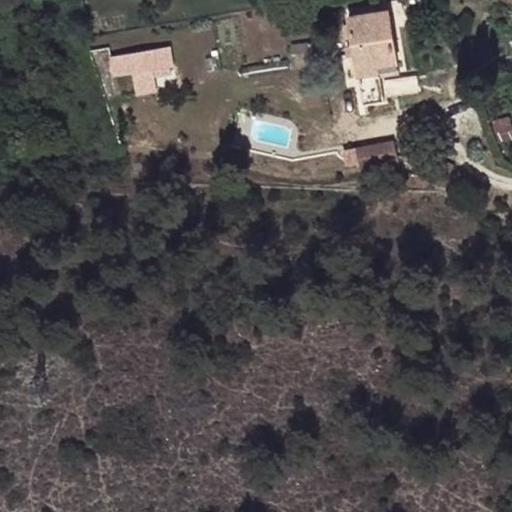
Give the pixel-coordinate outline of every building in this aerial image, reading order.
[(359,75),(379,72),(378,66),(397,63),(388,10),(349,16),(359,75)] [(316,41),(291,45),(292,52),(318,49),(316,41)] [(115,75),(136,71),(152,69),(174,65),(171,45),(112,55),(115,75)] [(378,66),(379,72),(379,76),(399,73),(397,63),(378,66)] [(152,69),(136,71),(140,92),(156,89),(152,69)] [(359,158),(361,169),(398,162),(393,141),(356,148),(359,158)] [(454,167),(443,160),(440,166),(451,172),(454,167)]
